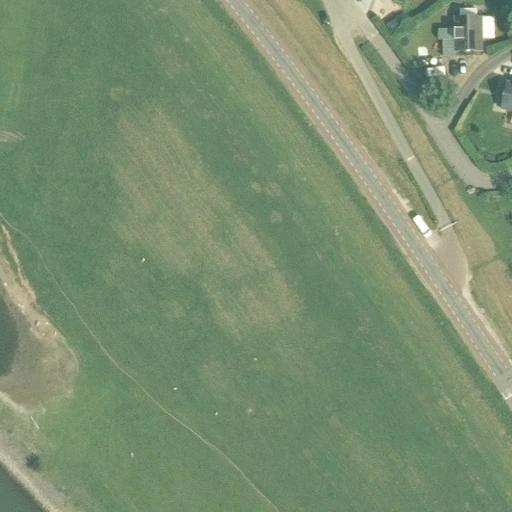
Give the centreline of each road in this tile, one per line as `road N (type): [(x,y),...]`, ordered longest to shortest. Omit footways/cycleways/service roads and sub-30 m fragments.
road 1 (tertiary): [(511,387),(231,0)]
road 2 (residential): [(441,134),(343,0)]
